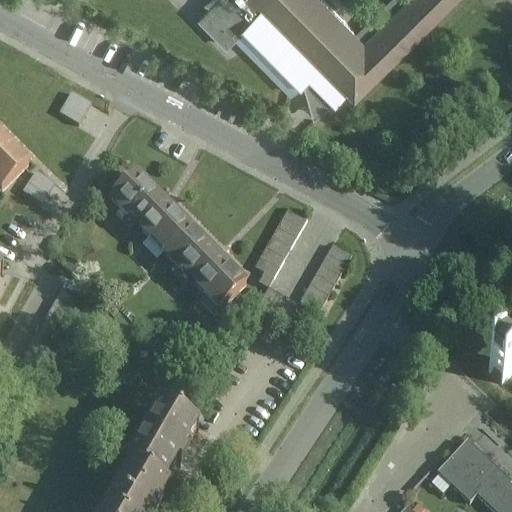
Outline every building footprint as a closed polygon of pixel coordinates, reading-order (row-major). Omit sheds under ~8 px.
[(208,0),(202,6),(290,94),(306,76),(333,105),(345,93),(352,100),(456,0),(208,0)] [(90,107),(70,96),(59,115),(79,127),(90,107)] [(0,189),(24,165),(0,141),(0,189)] [(190,232),(132,174),(105,201),(162,259),(190,232)] [(53,188),(34,175),(22,194),(41,207),(53,188)] [(259,285),(268,290),(307,222),(288,211),(255,270),(264,276),(259,285)] [(246,289),(190,232),(162,259),(218,316),(246,289)] [(318,318),(351,258),(332,248),(299,308),(318,318)] [(287,328),(299,308),(268,290),(257,310),(287,328)] [(21,405),(80,304),(60,292),(1,394),(21,405)] [(511,366),(502,357),(485,376),(505,393),(511,384),(511,366)] [(127,469),(161,492),(194,434),(154,410),(121,465),(127,469)] [(511,511),(511,487),(467,447),(438,478),(470,506),(477,499),(491,511),(511,511)] [(100,511),(158,511),(167,497),(161,492),(127,469),(100,511)]
